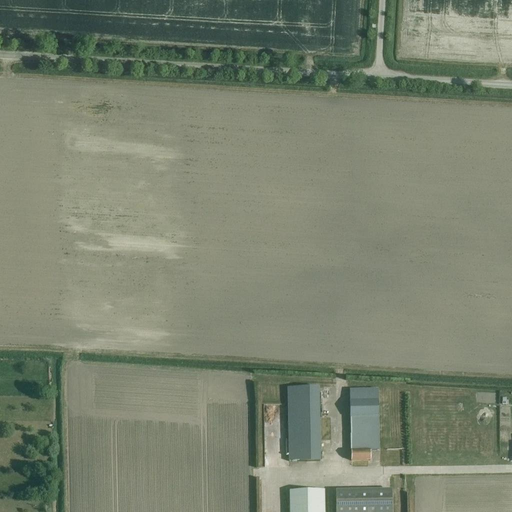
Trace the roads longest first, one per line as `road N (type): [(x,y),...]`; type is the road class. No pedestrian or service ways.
road 1 (unclassified): [(377,77),(0,55)]
road 2 (unclassified): [(511,86),(377,77)]
